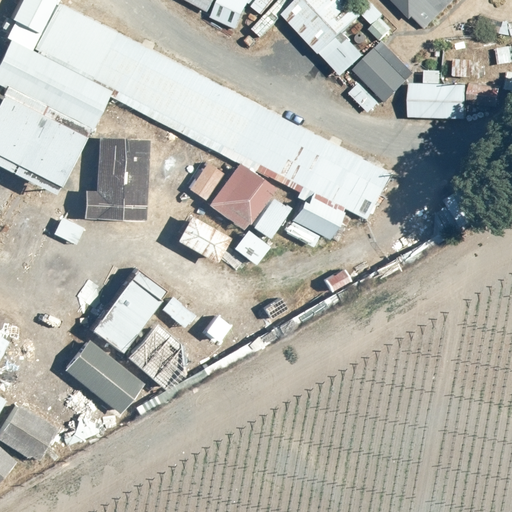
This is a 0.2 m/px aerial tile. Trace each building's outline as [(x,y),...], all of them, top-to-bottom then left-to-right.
[(367,157),(47,0),(36,0),(10,52),(339,213),(367,157)] [(230,0),(200,0),(198,4),(223,16),(230,0)] [(340,0),(272,0),(272,1),(326,64),(366,29),(340,0)] [(392,0),(423,30),(452,0),(392,0)] [(363,13),(374,25),(369,29),(377,38),(382,33),(392,24),(373,4),(363,13)] [(354,73),(360,79),(347,91),(371,114),(391,95),(413,73),(382,41),(364,58),(367,61),(354,73)] [(464,118),(465,105),(497,107),(497,87),(453,85),(438,84),(439,70),(424,69),(423,83),(409,82),(408,116),(464,118)] [(165,134),(147,125),(143,133),(131,126),(113,159),(129,167),(122,181),(137,188),(165,134)] [(198,153),(171,138),(153,173),(180,188),(198,153)] [(221,170),(204,159),(185,189),(202,200),(221,170)] [(272,190),(232,169),(201,207),(236,234),(272,190)] [(91,193),(64,175),(45,203),(34,220),(61,238),(91,193)] [(136,193),(113,178),(77,232),(97,245),(115,219),(117,221),(136,193)] [(496,204),(480,179),(448,200),(464,225),(496,204)] [(37,196),(10,182),(0,200),(0,224),(18,234),(37,196)] [(286,209),(268,196),(247,226),(265,238),(286,209)] [(411,224),(389,201),(356,233),(378,256),(411,224)] [(267,253),(268,246),(269,241),(221,233),(214,272),(262,281),(267,253)] [(371,264),(356,236),(319,255),(334,283),(371,264)] [(315,256),(307,252),(270,252),(270,286),(315,285),(315,256)] [(77,304),(90,314),(81,326),(109,349),(116,342),(121,346),(169,287),(145,267),(118,301),(94,282),(77,304)] [(77,313),(17,274),(0,300),(0,308),(34,331),(24,346),(46,361),(77,313)] [(281,287),(258,301),(270,320),(292,306),(281,287)] [(195,305),(172,288),(158,307),(178,321),(170,333),(200,354),(221,323),(195,305)] [(191,355),(150,321),(122,356),(163,390),(191,355)] [(97,343),(84,331),(71,344),(75,347),(58,364),(98,401),(117,381),(123,386),(134,374),(117,358),(111,365),(92,348),(97,343)] [(37,365),(7,345),(0,354),(0,390),(14,399),(37,365)] [(97,403),(47,364),(20,398),(70,438),(97,403)] [(132,411),(109,394),(98,408),(122,425),(132,411)] [(53,428),(13,402),(0,421),(0,441),(31,462),(53,428)] [(0,471),(11,460),(0,450),(0,471)]
